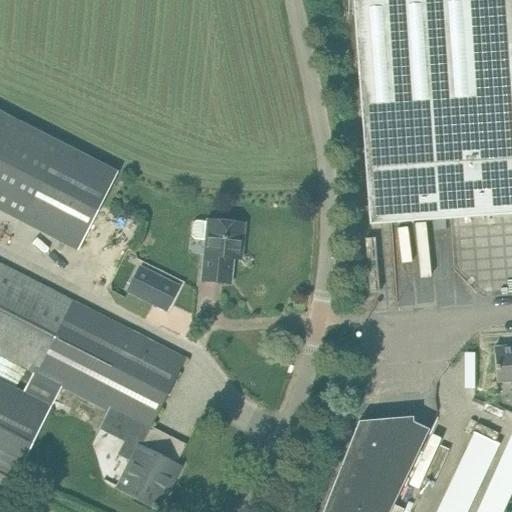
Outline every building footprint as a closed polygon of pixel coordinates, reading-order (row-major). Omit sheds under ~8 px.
[(511,0),(352,0),(369,224),(511,213),(511,0)] [(0,112),(0,210),(77,250),(116,172),(0,112)] [(204,242),(200,281),(230,284),(233,251),(242,252),(244,224),(207,220),(206,223),(196,222),(192,225),(191,237),(195,241),(204,242)] [(0,264),(0,355),(33,373),(22,395),(48,409),(61,385),(108,410),(140,427),(147,431),(149,428),(184,358),(0,264)] [(165,311),(178,286),(140,267),(127,292),(165,311)] [(511,346),(493,348),(496,382),(511,381),(511,346)] [(0,384),(0,449),(21,461),(48,409),(22,395),(0,384)] [(108,410),(98,429),(124,442),(117,455),(130,462),(116,488),(157,509),(172,481),(179,467),(164,459),(140,447),(138,446),(137,448),(131,445),(140,427),(108,410)] [(389,511),(428,430),(413,423),(412,417),(358,422),(322,511),(389,511)] [(0,501),(12,479),(21,461),(0,449),(0,501)]
